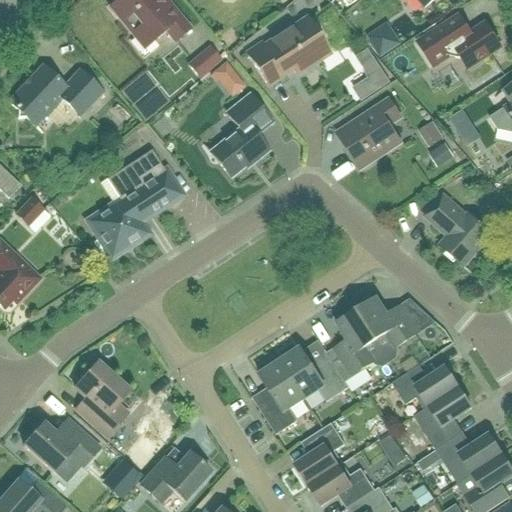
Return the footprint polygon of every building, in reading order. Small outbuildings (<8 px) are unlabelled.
[(174,44),(190,31),(163,0),(120,0),(109,9),(144,51),(165,33),(174,44)] [(436,0),(415,0),(424,10),(436,0)] [(418,45),(433,69),(449,58),(461,61),(468,72),(502,50),(485,25),(470,35),(460,18),(418,45)] [(330,56),(306,19),(262,48),(260,45),(245,55),(267,89),(292,73),(296,78),(330,56)] [(209,48),(186,67),(198,81),(220,62),(209,48)] [(354,60),(360,68),(373,60),(367,51),(354,60)] [(215,86),(230,73),(225,67),(210,79),(215,86)] [(64,89),(42,68),(8,104),(17,113),(17,120),(25,120),(41,136),(42,135),(35,128),(60,101),(79,119),(102,95),(79,73),(64,89)] [(370,98),(361,85),(353,91),(361,104),(370,98)] [(511,86),(503,93),(511,105),(489,120),(497,132),(511,135),(511,86)] [(246,171),(268,153),(256,137),(271,125),(249,97),(226,116),(238,132),(209,155),(230,180),(244,169),(246,171)] [(360,172),(401,145),(389,127),(401,120),(389,102),(336,136),(360,172)] [(418,133),(428,150),(443,140),(432,124),(418,133)] [(445,145),(428,156),(437,170),(454,160),(445,145)] [(163,172),(150,153),(106,181),(107,182),(111,180),(123,198),(94,217),(91,232),(97,241),(92,244),(101,259),(106,256),(111,262),(150,237),(142,225),(183,198),(166,171),(163,172)] [(20,188),(0,169),(0,193),(8,201),(20,188)] [(466,218),(443,198),(424,219),(447,239),(439,248),(463,269),(491,237),(467,216),(466,218)] [(27,230),(43,212),(29,200),(13,217),(27,230)] [(15,306),(36,284),(22,270),(25,267),(0,243),(0,308),(3,312),(11,303),(15,306)] [(376,300),(356,313),(390,365),(396,361),(398,352),(396,349),(418,336),(400,308),(387,317),(376,300)] [(390,365),(356,313),(336,326),(347,343),(334,352),(351,379),(373,365),(375,367),(383,369),(390,365)] [(304,402),(305,402),(319,393),(327,405),(349,390),(325,353),(308,363),(300,350),(279,363),(304,402)] [(290,412),(304,402),(279,363),(258,377),(267,390),(252,400),(276,437),(297,424),(290,412)] [(105,440),(127,416),(117,407),(129,394),(96,365),(73,391),(94,409),(84,420),(105,440)] [(424,412),(458,390),(445,370),(427,382),(419,368),(392,386),(406,407),(416,401),(424,412)] [(435,453),(463,435),(454,422),(471,410),(458,390),(424,412),(432,425),(421,431),(435,453)] [(65,445),(43,425),(22,448),(52,475),(68,457),(82,470),(99,451),(77,431),(65,445)] [(308,488),(342,466),(335,454),(345,447),(331,426),(301,445),(309,458),(295,468),(308,488)] [(166,451),(147,434),(124,459),(144,477),(166,451)] [(468,480),(502,457),(489,437),(471,449),(463,435),(435,453),(449,474),(460,468),(468,480)] [(209,474),(188,455),(176,470),(164,459),(139,487),(160,506),(171,493),(183,504),(209,474)] [(511,472),(502,457),(468,480),(475,492),(465,498),(473,511),(491,511),(506,502),(497,489),(511,479),(511,472)] [(138,478),(120,461),(107,476),(125,492),(138,478)] [(346,511),(375,493),(361,471),(350,478),(342,466),(308,488),(321,509),(338,498),(346,511)] [(389,501),(412,487),(405,477),(383,492),(389,501)] [(29,494),(17,484),(0,503),(0,511),(30,511),(32,511),(33,511),(61,511),(64,510),(36,486),(29,494)] [(393,511),(379,490),(375,493),(346,511),(393,511)] [(416,511),(431,506),(426,493),(411,499),(416,511)]
